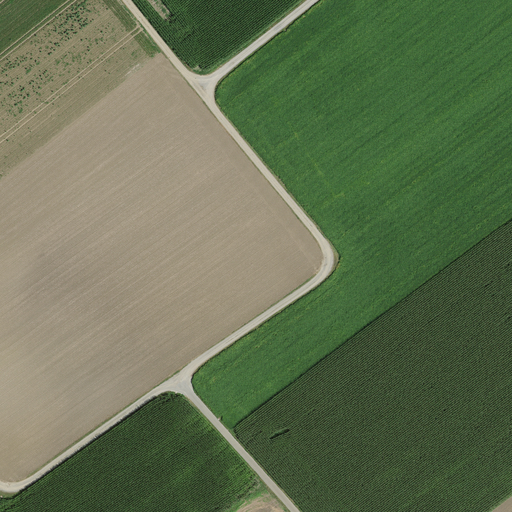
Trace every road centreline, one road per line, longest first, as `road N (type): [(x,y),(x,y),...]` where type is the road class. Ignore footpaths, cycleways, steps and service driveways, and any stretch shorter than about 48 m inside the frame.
road 1 (track): [(129,0),(324,241),(327,268),(26,483),(0,485)]
road 2 (track): [(175,379),(294,511)]
road 3 (track): [(200,88),(312,0)]
